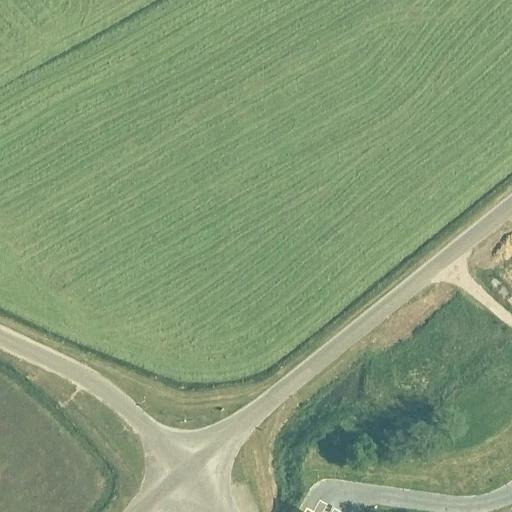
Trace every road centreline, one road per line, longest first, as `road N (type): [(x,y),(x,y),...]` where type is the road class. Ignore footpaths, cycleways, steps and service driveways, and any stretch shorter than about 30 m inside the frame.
road 1 (unclassified): [(183,473),(511,204)]
road 2 (unclassified): [(183,473),(100,389),(0,338)]
